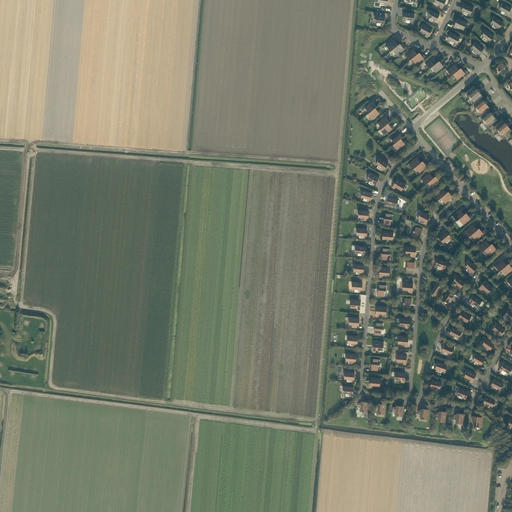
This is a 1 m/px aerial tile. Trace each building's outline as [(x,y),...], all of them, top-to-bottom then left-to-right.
[(445,0),(434,0),(434,2),(440,5),(439,7),(442,9),(443,6),(445,0)] [(472,12),(474,8),(464,3),(461,10),(462,11),(461,13),(466,15),(467,13),(470,14),(471,12),(472,12)] [(508,14),(511,8),(502,3),(500,7),(499,9),(502,11),(501,13),(505,16),(506,14),(508,14)] [(436,21),(439,14),(430,10),(428,14),(427,17),(430,18),(429,20),(434,22),(435,20),(436,21)] [(413,18),(414,13),(404,12),(403,19),(404,19),(404,22),(409,23),(409,20),(412,21),(413,18)] [(385,16),(375,15),(374,19),(374,20),(374,22),(377,23),(377,25),(382,26),(382,23),(384,24),(385,16)] [(499,28),(503,22),(494,16),(492,20),(492,21),(491,23),(493,24),(492,26),(496,29),(498,27),(499,28)] [(465,27),(467,22),(458,18),(454,25),(453,27),(456,28),(457,26),(463,29),(464,27),(465,27)] [(428,36),(432,29),(423,24),(421,28),(420,31),(426,34),(425,36),(427,38),(428,36)] [(489,41),(494,36),(485,29),(482,33),(483,33),(481,35),(484,37),(482,39),(487,43),(488,41),(489,41)] [(458,41),(460,37),(451,32),(447,39),(448,40),(447,42),(452,44),(453,42),(456,43),(457,41),(458,41)] [(395,42),(397,40),(395,38),(393,40),(386,46),(390,51),(400,44),(398,45),(395,42)] [(479,54),(483,48),(476,42),(472,45),(473,46),(471,48),(473,49),(472,51),(476,55),(477,53),(479,54)] [(404,45),(402,47),(400,44),(390,51),(390,52),(392,50),(396,55),(404,49),(406,48),(404,45)] [(415,51),(416,49),(415,47),(413,49),(405,55),(409,60),(419,53),(419,52),(417,54),(415,51)] [(422,56),(420,54),(419,53),(409,60),(411,59),(416,64),(423,58),(425,56),(423,54),(422,56)] [(434,59),(436,58),(435,56),(433,57),(425,63),(429,69),(439,61),(437,62),(434,59)] [(443,63),(441,64),(439,61),(429,69),(431,67),(435,73),(443,67),(443,66),(445,65),(443,63)] [(504,68),(505,67),(501,62),(496,67),(499,71),(498,71),(499,72),(502,76),(508,72),(504,68)] [(456,66),(458,65),(456,63),(454,64),(446,70),(451,76),(460,68),(458,70),(456,66)] [(465,70),(463,71),(460,68),(451,76),(453,75),(457,80),(464,74),(465,74),(467,72),(465,70)] [(467,99),(468,100),(469,100),(470,101),(470,102),(471,103),(471,104),(472,104),(481,98),(482,96),(479,92),(480,91),(481,93),(485,90),(483,88),(480,91),(479,90),(482,87),(480,85),(477,88),(478,89),(477,90),(473,86),(465,93),(465,94),(464,95),(465,96),(465,97),(466,97),(467,97),(468,99),(467,99)] [(484,102),(481,98),(472,104),(472,105),(471,106),(471,107),(472,108),(473,109),(474,109),(475,110),(474,111),(475,112),(476,111),(477,113),(477,114),(477,115),(478,116),(479,116),(488,110),(489,108),(486,104),(487,103),(488,104),(492,102),(490,99),(486,102),(486,101),(489,98),(487,96),(484,99),(485,101),(484,102)] [(374,103),(376,102),(374,100),(372,101),(364,108),(368,113),(367,115),(376,106),(374,103)] [(375,108),(377,107),(376,106),(367,115),(371,120),(379,113),(381,112),(379,110),(377,111),(375,108)] [(491,114),(488,110),(479,116),(478,117),(478,118),(478,119),(479,120),(480,121),(481,121),(482,122),(481,123),(482,124),(483,123),(484,124),(484,125),(484,126),(485,127),(486,127),(487,127),(488,127),(496,120),(492,115),(494,114),(495,116),(499,113),(497,111),(493,114),(493,113),(496,110),(494,108),(491,111),(492,113),(491,114)] [(387,119),(389,117),(387,115),(385,116),(377,123),(381,128),(379,130),(389,122),(387,119)] [(506,124),(502,120),(494,127),(493,128),(493,129),(493,130),(494,131),(495,131),(496,132),(497,133),(496,133),(496,134),(497,134),(498,134),(499,135),(499,136),(499,137),(500,138),(501,138),(502,138),(503,137),(507,134),(511,130),(507,126),(509,125),(510,127),(511,125),(511,122),(508,125),(508,124),(511,121),(509,119),(506,122),(507,123),(506,124)] [(388,123),(389,122),(379,130),(384,135),(392,129),(394,127),(392,125),(390,126),(388,123)] [(400,134),(401,132),(400,130),(398,132),(390,138),(394,144),(392,145),(402,137),(400,134)] [(400,139),(402,137),(392,145),(397,151),(405,144),(407,142),(405,140),(403,142),(400,139)] [(418,159),(420,158),(418,156),(416,157),(408,164),(412,169),(422,161),(420,162),(418,159)] [(384,170),(388,164),(380,157),(377,161),(377,162),(376,164),(378,165),(377,167),(381,171),(383,169),(384,170)] [(427,163),(425,164),(422,161),(412,169),(414,168),(419,173),(427,166),(428,165),(427,163)] [(431,175),(432,173),(431,171),(429,173),(421,179),(425,185),(435,176),(433,178),(431,175)] [(376,184),(379,177),(370,173),(367,177),(368,177),(367,180),(369,181),(368,183),(373,186),(374,183),(376,184)] [(440,178),(438,180),(435,176),(425,185),(427,183),(431,188),(440,182),(441,180),(440,178)] [(403,188),(406,184),(397,179),(393,185),(392,187),(394,189),(395,187),(401,191),(403,188)] [(443,190),(445,189),(443,186),(442,188),(434,195),(438,200),(448,192),(446,193),(443,190)] [(370,200),(372,193),(362,190),(361,195),(361,197),(364,198),(363,200),(368,202),(369,200),(370,200)] [(452,193),(451,195),(448,192),(438,200),(440,199),(444,204),(452,197),(454,195),(452,193)] [(397,203),(398,199),(388,196),(386,203),(385,206),(388,206),(389,204),(395,206),(396,203),(397,203)] [(461,211),(463,210),(461,208),(460,209),(459,209),(451,216),(456,221),(466,213),(464,214),(461,211)] [(368,211),(366,210),(358,210),(358,215),(358,217),(361,217),(361,220),(366,220),(366,218),(368,218),(368,211)] [(426,222),(430,215),(421,211),(420,212),(418,215),(419,215),(417,218),(420,219),(418,222),(422,224),(423,223),(425,225),(426,222)] [(392,221),(392,214),(386,213),(385,219),(384,219),(383,224),(390,225),(391,220),(392,221)] [(470,215),(468,216),(466,213),(456,221),(458,220),(462,225),(470,218),(472,217),(470,215)] [(474,227),(476,225),(474,223),(472,225),(464,231),(469,237),(479,228),(477,230),(474,227)] [(366,236),(367,228),(356,227),(356,232),(357,232),(356,235),(359,235),(359,238),(365,238),(365,236),(366,236)] [(422,229),(420,228),(415,227),(414,231),(413,231),(411,237),(418,239),(419,234),(420,234),(422,229)] [(483,230),(481,232),(479,228),(469,237),(471,235),(475,241),(483,234),(485,232),(483,230)] [(393,237),(393,232),(383,231),(382,239),(382,241),(385,241),(385,239),(392,240),(392,237),(393,237)] [(449,237),(450,236),(445,231),(437,238),(440,241),(441,241),(443,243),(445,241),(446,243),(451,239),(449,237)] [(487,242),(489,240),(487,238),(485,240),(477,247),(479,248),(482,252),(483,250),(490,245),(487,242)] [(494,247),(491,244),(490,245),(483,250),(488,256),(498,247),(496,245),(494,247)] [(365,254),(365,246),(355,245),(354,250),(355,250),(355,253),(358,253),(358,256),(363,256),(363,254),(365,254)] [(415,255),(416,247),(405,246),(405,251),(406,251),(405,254),(412,254),(412,257),(415,257),(415,255)] [(389,255),(389,249),(382,248),(382,254),(381,254),(380,259),(387,260),(388,255),(389,255)] [(444,268),(447,261),(437,258),(435,262),(436,262),(435,265),(438,266),(437,268),(442,270),(443,268),(444,268)] [(504,262),(505,260),(504,258),(502,260),(494,266),(498,272),(508,263),(506,265),(504,262)] [(472,273),(477,267),(470,260),(466,264),(467,264),(465,266),(467,268),(466,270),(470,274),(471,272),(472,273)] [(414,268),(415,263),(408,262),(407,267),(406,267),(406,268),(405,273),(412,274),(413,268),(414,268)] [(511,265),(511,267),(508,263),(498,272),(500,270),(505,276),(511,269),(511,265)] [(363,272),(364,264),(353,264),(353,268),(354,268),(353,271),(356,271),(356,274),(361,274),(362,272),(363,272)] [(390,273),(390,268),(380,267),(379,275),(379,277),(382,277),(382,275),(389,275),(389,273),(390,273)] [(460,288),(465,281),(457,275),(454,279),(452,282),(458,286),(456,288),(459,290),(460,288)] [(490,291),(493,287),(485,280),(480,286),(478,288),(481,290),(482,288),(487,293),(489,291),(490,291)] [(362,290),(362,282),(352,282),(351,286),(352,286),(352,289),(355,289),(354,292),(360,292),(360,290),(362,290)] [(412,291),(413,283),(402,282),(402,287),(403,287),(402,290),(409,290),(409,293),(412,293),(412,291)] [(436,284),(434,283),(432,285),(434,286),(431,292),(433,294),(437,297),(443,288),(436,284)] [(386,292),(386,286),(379,285),(379,290),(378,290),(377,296),(384,297),(384,292),(386,292)] [(451,296),(452,295),(446,291),(440,299),(444,302),(447,303),(448,301),(450,302),(453,297),(451,296)] [(479,305),(482,301),(473,295),(469,301),(470,302),(469,303),(473,307),(474,305),(477,307),(478,304),(479,305)] [(411,304),(411,299),(404,298),(404,303),(403,303),(402,309),(409,310),(410,304),(411,304)] [(360,308),(361,300),(350,299),(350,304),(350,307),(357,308),(357,310),(360,311),(360,308)] [(386,312),(387,306),(376,306),(376,314),(375,316),(378,316),(379,314),(385,314),(386,312)] [(469,320),(471,316),(462,310),(458,317),(457,319),(459,321),(461,319),(467,322),(468,320),(469,320)] [(358,325),(359,318),(349,317),(348,322),(349,322),(349,325),(352,325),(351,327),(357,328),(357,325),(358,325)] [(409,326),(410,318),(399,318),(399,323),(399,326),(406,326),(406,329),(409,329),(409,326)] [(382,330),(383,324),(376,323),(376,328),(374,328),(374,334),(381,335),(381,330),(382,330)] [(500,335),(505,329),(497,323),(494,327),(493,329),(495,331),(493,333),(498,336),(499,334),(500,335)] [(460,336),(462,332),(452,327),(449,333),(450,334),(449,336),(454,339),(455,337),(458,338),(459,336),(460,336)] [(357,344),(358,336),(347,335),(347,340),(347,343),(350,343),(350,345),(355,346),(355,344),(357,344)] [(407,344),(408,336),(398,336),(397,341),(398,341),(398,344),(404,344),(404,347),(407,347),(407,344)] [(490,350),(494,344),(485,338),(483,342),(482,344),(484,346),(483,348),(487,351),(489,349),(490,350)] [(383,347),(384,342),(373,341),(372,349),(373,349),(372,352),(375,352),(375,350),(382,350),(383,347)] [(452,352),(454,348),(444,344),(441,350),(443,351),(442,353),(447,355),(448,353),(450,354),(451,352),(452,352)] [(355,362),(356,354),(346,353),(345,358),(346,358),(345,361),(348,361),(348,363),(354,364),(354,362),(355,362)] [(406,362),(407,354),(396,353),(396,359),(396,361),(403,362),(403,365),(406,365),(406,362)] [(481,365),(485,358),(476,353),(473,357),(474,357),(472,360),(475,361),(474,363),(479,366),(480,364),(481,365)] [(379,366),(380,359),(373,359),(372,364),(371,364),(371,370),(378,371),(378,366),(379,366)] [(446,369),(447,364),(437,361),(435,368),(436,369),(435,371),(441,373),(441,370),(444,371),(445,369),(446,369)] [(510,371),(511,368),(511,366),(504,361),(500,368),(499,370),(501,372),(502,370),(508,373),(510,371)] [(473,381),(476,374),(467,369),(465,374),(464,377),(470,380),(469,382),(472,383),(473,381)] [(354,380),(354,372),(344,371),(344,376),(344,379),(347,379),(347,381),(352,382),(352,379),(354,380)] [(404,380),(405,372),(395,371),(394,376),(395,377),(394,379),(401,380),(401,382),(404,383),(404,380)] [(380,383),(380,378),(370,377),(369,385),(369,388),(372,388),(372,385),(379,386),(379,383),(380,383)] [(501,387),(503,383),(494,378),(491,385),(492,386),(491,388),(496,390),(497,388),(500,389),(501,387)] [(441,386),(442,382),(432,379),(430,387),(431,387),(431,389),(436,391),(436,388),(439,389),(440,386),(441,386)] [(353,394),(353,387),(343,386),(342,391),(343,391),(343,393),(346,393),(345,396),(351,396),(351,394),(353,394)] [(465,398),(468,391),(459,387),(457,392),(456,394),(463,397),(462,399),(465,400),(465,398)] [(494,404),(495,400),(486,396),(483,403),(484,403),(483,406),(488,408),(489,405),(492,407),(493,404),(494,404)] [(367,413),(368,402),(361,401),(361,403),(358,402),(358,408),(360,408),(360,411),(362,411),(362,412),(367,413)] [(384,415),(385,404),(378,403),(378,405),(375,405),(375,410),(377,410),(377,413),(379,414),(384,415)] [(402,417),(403,406),(396,406),(396,407),(393,407),(393,412),(395,412),(395,415),(397,416),(402,417)] [(427,420),(428,410),(421,409),(421,410),(418,410),(418,415),(420,416),(420,419),(422,419),(427,420)] [(445,422),(446,412),(439,411),(439,412),(436,412),(435,417),(438,418),(438,421),(440,421),(440,422),(445,422)] [(463,424),(464,414),(457,413),(456,415),(454,414),(453,420),(456,420),(455,423),(458,423),(458,424),(463,424)] [(474,416),(471,416),(471,419),(473,419),(473,426),(475,426),(475,427),(481,428),(482,417),(474,416)]
